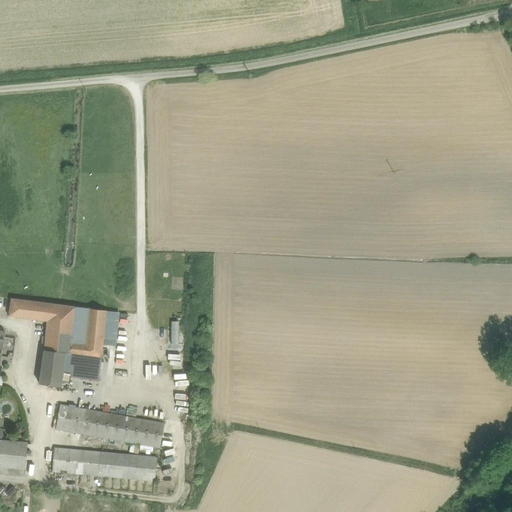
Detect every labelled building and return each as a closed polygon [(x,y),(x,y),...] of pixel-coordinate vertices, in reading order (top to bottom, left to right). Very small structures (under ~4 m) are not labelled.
[(35,302),(11,299),(8,316),(33,320),(35,302)] [(75,307),(35,302),(33,320),(43,321),(42,326),(46,327),(44,350),(65,353),(65,354),(101,358),(105,311),(88,309),(85,345),(71,343),(75,307)] [(88,309),(75,307),(71,343),(85,345),(88,309)] [(65,353),(44,350),(39,384),(60,388),(65,354),(65,353)] [(101,358),(65,354),(62,374),(98,379),(101,358)] [(163,424),(60,405),(56,429),(159,448),(163,424)] [(27,443),(0,440),(0,466),(7,468),(7,474),(24,475),(27,443)] [(156,457),(54,448),(52,472),(154,481),(156,457)] [(0,495),(5,499),(11,491),(3,484),(0,487),(0,495)]
